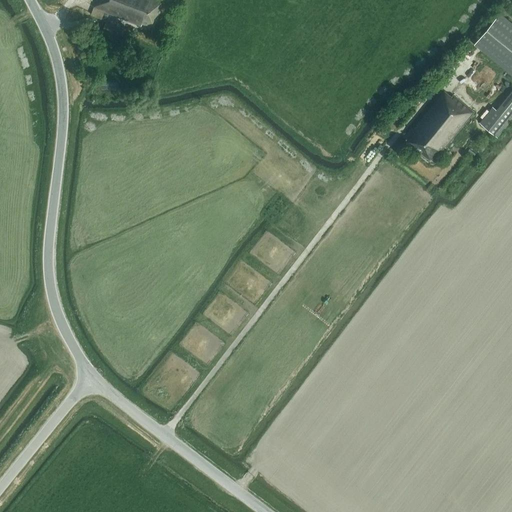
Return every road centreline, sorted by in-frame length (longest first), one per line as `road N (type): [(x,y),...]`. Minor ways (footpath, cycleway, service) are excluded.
road 1 (tertiary): [(92,375),(49,281),(63,105),(54,50),(30,0)]
road 2 (tertiary): [(264,511),(92,375)]
road 3 (tertiary): [(0,488),(92,375)]
